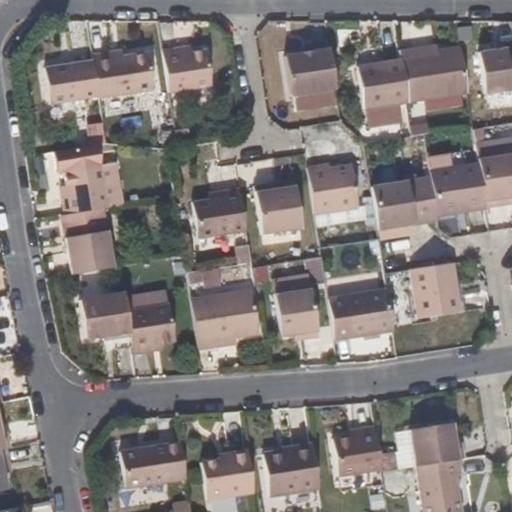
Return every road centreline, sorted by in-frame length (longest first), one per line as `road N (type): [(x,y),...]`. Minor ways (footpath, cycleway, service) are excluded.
road 1 (residential): [(511,4),(22,1),(0,25)]
road 2 (residential): [(51,407),(350,386),(511,362)]
road 3 (residential): [(0,126),(51,407)]
